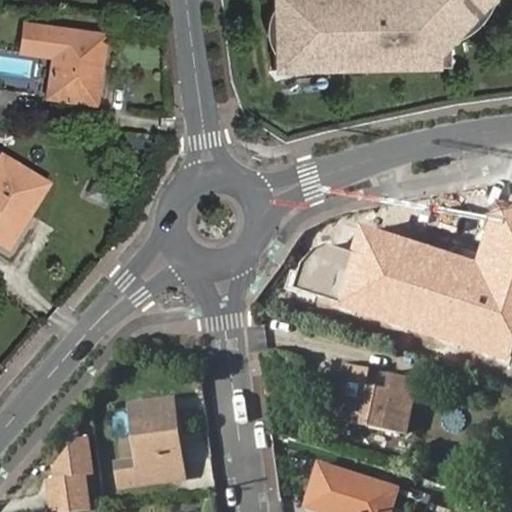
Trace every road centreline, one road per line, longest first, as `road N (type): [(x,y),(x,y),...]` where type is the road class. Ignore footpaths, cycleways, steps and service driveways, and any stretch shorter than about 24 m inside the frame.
road 1 (tertiary): [(511,129),(351,167),(252,179)]
road 2 (tertiary): [(0,435),(86,333),(133,291)]
road 3 (tertiary): [(253,511),(223,319)]
